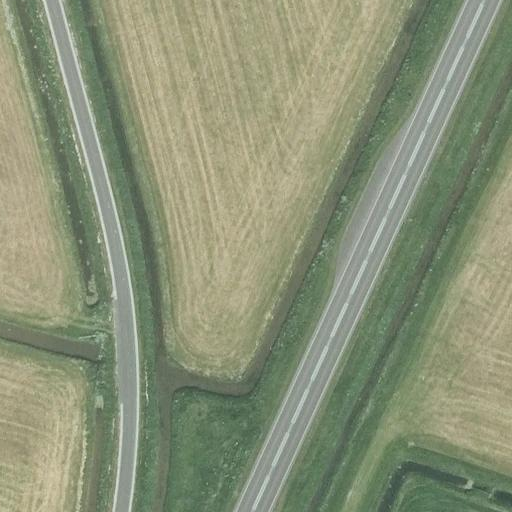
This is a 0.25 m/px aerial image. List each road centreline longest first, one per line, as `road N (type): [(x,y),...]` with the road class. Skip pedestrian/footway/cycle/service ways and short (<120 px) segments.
road 1 (trunk): [(252,511),(483,0)]
road 2 (tertiary): [(124,511),(132,378),(126,284),(52,0)]
